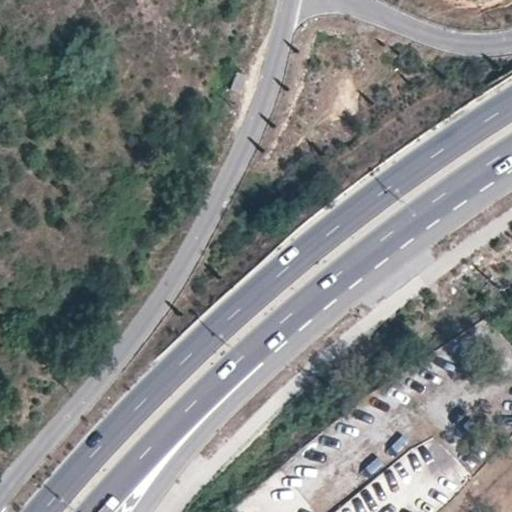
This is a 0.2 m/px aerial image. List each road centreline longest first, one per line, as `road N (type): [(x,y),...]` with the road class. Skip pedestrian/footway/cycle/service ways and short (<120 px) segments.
road 1 (primary): [(511,107),(396,178),(256,282),(47,511)]
road 2 (residential): [(293,0),(229,191),(143,325),(0,498)]
road 3 (primary): [(97,511),(260,335),(361,262)]
road 4 (residential): [(142,511),(201,431),(361,262)]
road 5 (primary): [(361,262),(511,158)]
road 6 (residential): [(511,41),(471,46),(347,0)]
